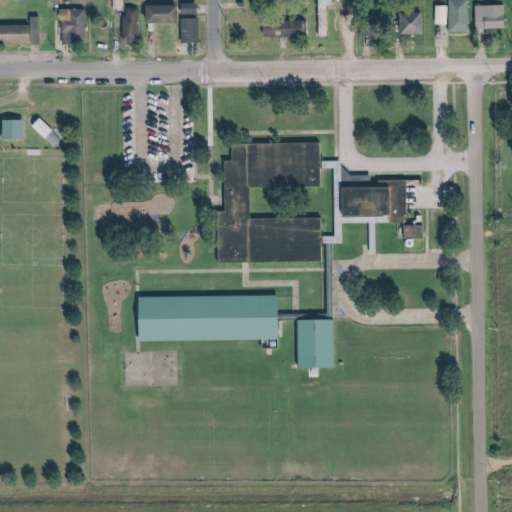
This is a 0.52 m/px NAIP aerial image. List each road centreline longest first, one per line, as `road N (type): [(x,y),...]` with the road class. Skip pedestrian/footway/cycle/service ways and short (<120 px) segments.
road 1 (residential): [(0,71),(467,66)]
road 2 (tertiary): [(469,511),(467,66)]
